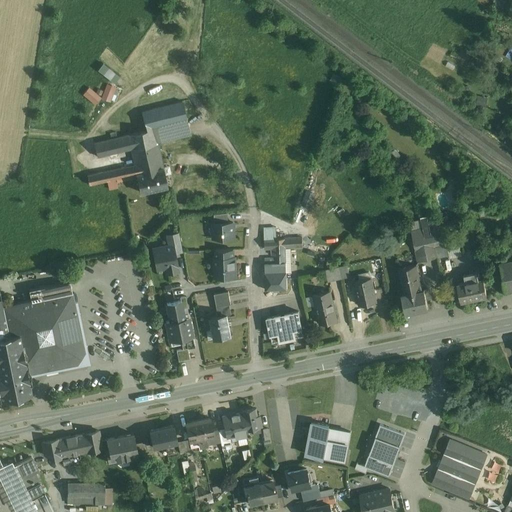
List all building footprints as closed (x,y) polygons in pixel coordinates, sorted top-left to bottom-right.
[(116,82),(122,75),(105,62),(99,69),(116,82)] [(100,98),(88,90),(82,99),(93,107),(100,98)] [(113,95),(106,92),(103,99),(110,102),(113,95)] [(154,128),(187,120),(182,101),(141,111),(147,130),(154,128)] [(187,120),(154,128),(157,142),(191,134),(187,120)] [(147,130),(128,134),(128,135),(131,149),(135,165),(137,174),(163,168),(157,142),(154,128),(147,130)] [(128,135),(95,143),(98,157),(131,149),(128,135)] [(135,165),(88,176),(90,185),(126,177),(137,175),(137,174),(135,165)] [(163,168),(137,174),(137,175),(138,178),(141,192),(167,186),(163,168)] [(315,193),(304,190),(299,204),(310,208),(315,193)] [(228,212),(214,214),(214,223),(229,222),(228,212)] [(214,223),(213,223),(214,238),(234,237),(233,222),(229,222),(214,223)] [(435,226),(411,231),(413,240),(432,236),(435,247),(442,245),(437,225),(435,226)] [(276,227),(264,228),(265,240),(274,239),(276,239),(276,227)] [(179,234),(167,236),(167,237),(169,246),(173,245),(175,253),(183,252),(179,234)] [(432,236),(413,240),(416,251),(416,250),(423,249),(435,247),(432,236)] [(302,237),(285,238),(285,247),(303,246),(302,237)] [(276,239),(274,239),(265,240),(265,249),(272,249),(272,255),(275,255),(275,258),(269,258),(269,257),(266,258),(261,259),(261,264),(265,264),(265,263),(286,263),(285,247),(285,238),(276,239)] [(169,246),(163,248),(163,250),(155,252),(154,249),(153,249),(157,270),(158,269),(166,267),(168,273),(178,271),(176,265),(177,265),(176,260),(175,259),(174,255),(175,255),(175,253),(173,245),(169,246)] [(447,245),(441,246),(443,257),(449,256),(447,245)] [(331,250),(316,246),(314,254),(329,257),(331,250)] [(443,257),(441,246),(435,247),(438,259),(443,257)] [(435,247),(423,249),(426,260),(437,258),(435,247)] [(233,249),(215,250),(216,258),(234,257),(233,249)] [(423,249),(416,250),(416,251),(418,262),(426,260),(423,249)] [(216,258),(215,258),(215,277),(235,276),(235,257),(234,257),(216,258)] [(511,259),(501,262),(506,290),(511,288),(511,259)] [(286,263),(265,263),(265,264),(266,290),(287,289),(286,263)] [(417,265),(399,269),(399,271),(404,295),(422,291),(417,265)] [(347,266),(339,267),(342,279),(350,277),(347,266)] [(339,267),(325,270),(328,282),(342,279),(339,267)] [(361,280),(355,282),(360,305),(376,302),(371,278),(361,280)] [(483,279),(458,284),(461,301),(487,296),(483,279)] [(70,282),(30,291),(32,300),(3,306),(3,307),(8,335),(10,335),(10,336),(20,334),(26,366),(28,374),(72,365),(72,364),(78,363),(84,354),(83,347),(84,347),(70,282)] [(404,295),(402,295),(406,313),(428,308),(424,290),(422,291),(404,295)] [(228,291),(214,294),(217,307),(230,304),(231,304),(228,291)] [(330,291),(313,295),(316,305),(314,306),(316,315),(318,315),(320,324),(337,320),(330,291)] [(0,292),(0,336),(8,335),(3,307),(3,306),(0,292)] [(181,301),(167,304),(171,321),(185,319),(184,315),(183,309),(181,301)] [(230,304),(217,307),(219,316),(227,314),(227,315),(231,314),(230,304)] [(299,312),(285,314),(285,316),(281,317),(281,315),(267,318),(272,343),(304,336),(300,320),(299,312)] [(219,316),(212,318),(216,338),(231,335),(227,315),(227,314),(219,316)] [(171,321),(166,322),(170,340),(181,338),(193,335),(189,318),(185,319),(171,321)] [(8,335),(0,336),(0,392),(1,400),(11,398),(12,399),(23,396),(22,396),(32,394),(28,374),(26,366),(20,334),(10,336),(10,335),(8,335)] [(193,335),(181,338),(183,350),(188,349),(195,347),(193,335)] [(183,350),(177,351),(179,362),(190,360),(188,349),(183,350)] [(255,409),(241,412),(247,437),(246,430),(253,429),(254,432),(260,431),(259,427),(262,426),(260,416),(257,416),(255,409)] [(241,413),(224,416),(224,415),(222,416),(225,429),(227,438),(231,437),(245,434),(246,437),(247,437),(241,412),(240,412),(241,413)] [(210,418),(186,423),(190,440),(197,439),(206,437),(214,435),(213,431),(210,418)] [(351,431),(329,427),(330,425),(311,422),(305,454),(323,458),(324,456),(345,460),(351,431)] [(405,433),(380,424),(375,438),(377,438),(371,453),(370,453),(365,466),(389,475),(394,462),(392,461),(394,456),(398,457),(400,453),(396,451),(398,446),(400,447),(405,433)] [(174,425),(149,431),(153,448),(178,443),(174,425)] [(231,437),(227,438),(225,429),(219,430),(221,442),(223,451),(233,449),(231,437)] [(219,430),(213,431),(214,435),(206,437),(208,445),(221,442),(219,430)] [(99,431),(83,434),(87,452),(103,449),(99,431)] [(83,434),(58,439),(64,465),(75,463),(74,455),(87,452),(83,434)] [(133,434),(107,439),(109,450),(106,451),(108,463),(109,463),(109,461),(128,457),(129,459),(138,457),(136,444),(133,434)] [(206,437),(197,439),(198,441),(200,440),(201,446),(208,445),(206,437)] [(472,448),(451,439),(433,483),(441,486),(456,493),(469,498),(487,454),(472,448)] [(143,442),(136,444),(138,457),(144,456),(143,442)] [(32,457),(15,465),(32,501),(47,494),(37,474),(39,471),(32,457)] [(195,458),(188,460),(192,479),(199,478),(195,458)] [(37,511),(32,501),(15,465),(13,460),(0,466),(0,478),(16,510),(19,508),(21,511),(37,511)] [(306,469),(288,473),(292,490),(310,485),(306,469)] [(273,480),(259,483),(263,501),(277,498),(274,486),(273,480)] [(105,484),(68,483),(67,503),(105,504),(105,484)] [(259,483),(245,487),(249,504),(263,501),(259,483)] [(280,485),(274,486),(277,498),(283,497),(280,485)] [(361,495),(364,511),(393,511),(395,511),(390,488),(361,495)] [(331,495),(317,498),(319,506),(330,503),(336,502),(334,494),(331,495)] [(319,506),(306,509),(307,511),(332,511),(330,503),(319,506)]
